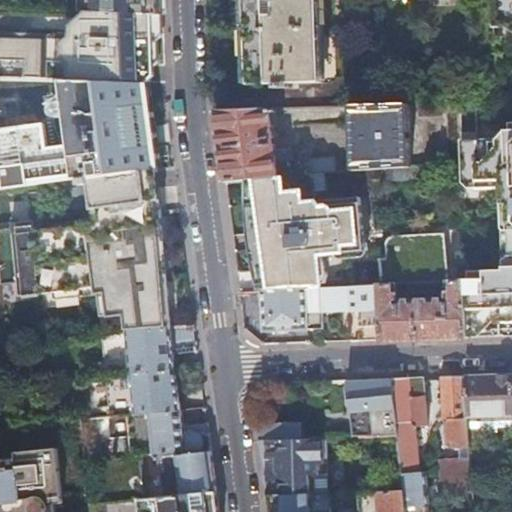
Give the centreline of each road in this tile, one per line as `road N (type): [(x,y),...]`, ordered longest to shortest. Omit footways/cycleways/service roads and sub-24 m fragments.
road 1 (residential): [(185,0),(186,117),(223,363)]
road 2 (residential): [(511,352),(223,363)]
road 3 (residential): [(223,363),(243,511)]
